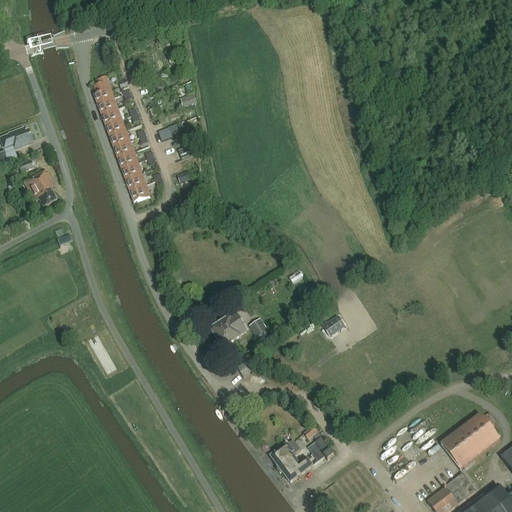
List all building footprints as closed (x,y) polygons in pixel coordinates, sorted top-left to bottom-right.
[(179,51),(169,54),(172,64),(182,61),(179,51)] [(93,89),(96,96),(93,97),(97,107),(115,100),(107,78),(100,81),(101,86),(93,89)] [(127,89),(121,91),(123,97),(130,94),(127,89)] [(130,94),(123,97),(125,103),(132,100),(130,94)] [(181,102),(184,110),(197,106),(195,97),(181,102)] [(115,100),(97,107),(101,118),(119,111),(115,100)] [(119,111),(101,118),(105,129),(123,122),(119,111)] [(136,111),(130,113),(132,119),(138,117),(136,111)] [(141,123),(138,117),(132,119),(134,125),(141,123)] [(123,122),(105,129),(109,139),(127,133),(123,122)] [(0,142),(3,151),(13,148),(15,152),(29,146),(28,142),(31,141),(28,132),(24,133),(23,130),(8,136),(9,137),(0,139),(0,142)] [(162,144),(172,140),(169,130),(159,134),(162,144)] [(137,134),(139,140),(146,138),(144,131),(137,134)] [(127,133),(109,139),(113,150),(131,143),(127,133)] [(148,144),(146,138),(139,140),(142,146),(148,144)] [(131,143),(113,150),(117,161),(136,154),(131,143)] [(192,148),(177,154),(180,163),(195,157),(192,148)] [(136,154),(117,161),(122,172),(140,165),(136,154)] [(154,160),(152,154),(145,156),(147,162),(154,160)] [(157,166),(154,160),(147,162),(149,169),(157,166)] [(21,175),(34,169),(31,163),(19,168),(21,175)] [(140,165),(122,172),(126,183),(144,176),(140,165)] [(43,210),(56,203),(50,191),(55,189),(46,172),(23,184),(29,196),(31,195),(35,204),(38,203),(43,210)] [(189,174),(178,177),(180,185),(191,182),(189,174)] [(148,187),(144,176),(126,183),(130,194),(148,187)] [(160,176),(154,178),(156,184),(162,182),(160,176)] [(164,187),(162,182),(156,184),(158,190),(164,187)] [(134,205),(152,198),(148,187),(130,194),(134,205)] [(64,236),(62,233),(61,230),(55,233),(56,236),(58,239),(64,236)] [(291,278),(294,284),(306,279),(303,273),(291,278)] [(246,334),(234,316),(210,332),(222,350),(246,334)] [(260,321),(250,327),(259,341),(269,334),(260,321)] [(237,367),(248,360),(243,353),(232,360),(237,367)] [(255,372),(248,362),(238,369),(245,379),(255,372)] [(498,442),(479,416),(440,446),(459,472),(498,442)] [(309,442),(317,435),(313,429),(304,436),(309,442)] [(398,444),(407,433),(404,431),(394,441),(398,444)] [(335,458),(322,440),(309,450),(318,464),(325,459),(327,463),(335,458)] [(287,446),(270,459),(277,469),(276,470),(278,473),(281,477),(282,476),(289,485),(311,468),(305,460),(300,464),(299,463),(297,465),(294,461),(291,458),(299,452),(292,443),(288,446),(287,446)] [(511,450),(500,460),(511,475),(511,450)] [(451,511),(476,493),(462,476),(426,504),(431,511),(451,511)] [(511,511),(511,507),(497,487),(464,511),(511,511)]
